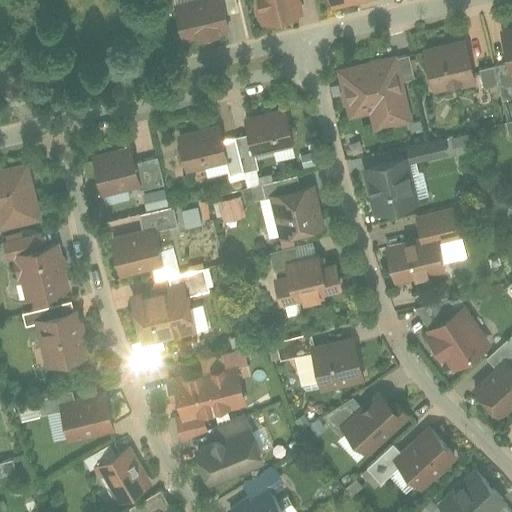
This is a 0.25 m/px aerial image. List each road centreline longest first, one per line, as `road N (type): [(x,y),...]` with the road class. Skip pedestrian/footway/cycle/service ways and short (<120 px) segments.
road 1 (residential): [(511,472),(415,373),(386,325),(313,67)]
road 2 (residential): [(190,511),(135,407),(54,129)]
road 3 (residential): [(468,0),(306,39)]
road 4 (residential): [(306,39),(182,67),(187,95)]
road 5 (residential): [(187,95),(54,129)]
road 6 (residential): [(187,95),(313,67)]
